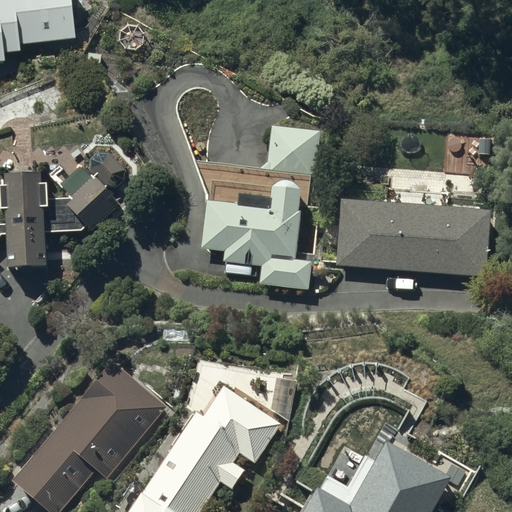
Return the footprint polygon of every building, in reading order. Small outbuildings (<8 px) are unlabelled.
[(73,34),(70,0),(0,0),(0,57),(4,57),(3,38),(73,34)] [(237,198),(204,195),(200,244),(224,246),(223,259),(261,262),(259,279),(308,283),(310,257),(294,255),(301,173),(315,174),(319,126),(271,122),(267,166),(274,167),(272,189),(238,186),(237,198)] [(72,194),(50,194),(49,176),(44,177),(43,166),(6,167),(6,178),(2,178),(3,202),(7,201),(8,220),(0,220),(0,233),(2,232),(9,231),(10,259),(48,258),(47,227),(84,227),(88,222),(92,227),(118,203),(111,194),(119,187),(111,179),(125,166),(112,151),(92,168),(96,172),(72,194)] [(492,199),(340,188),(335,260),(486,272),(492,199)] [(144,487),(140,485),(122,511),(196,511),(238,448),(255,460),(281,421),(267,412),(275,370),(197,356),(187,411),(192,412),(144,487)] [(168,404),(114,357),(16,471),(60,509),(99,464),(109,473),(168,404)] [(350,498),(316,480),(298,511),(427,511),(451,470),(386,434),(350,498)]
